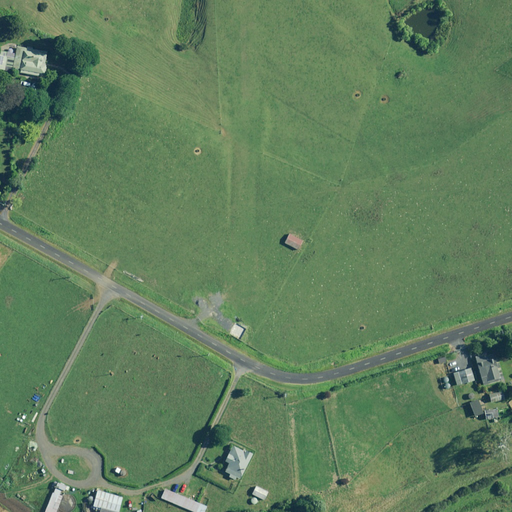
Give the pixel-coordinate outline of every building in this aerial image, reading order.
[(43,62),(44,53),(24,49),(21,68),(45,73),(47,63),(43,62)] [(304,241),(289,232),(283,243),(298,251),(304,241)] [(248,329),(236,322),(229,333),(241,340),(248,329)] [(504,380),(497,352),(476,357),(483,385),(504,380)] [(474,380),(470,367),(453,372),(457,385),(474,380)] [(505,399),(503,391),(489,394),(491,402),(505,399)] [(484,413),(479,399),(470,403),(475,416),(484,413)] [(229,463),(225,472),(229,473),(228,476),(236,480),(237,477),(242,479),(252,455),(231,446),(224,461),(229,463)] [(57,511),(64,495),(60,494),(62,490),(65,491),(68,484),(58,481),(54,492),(53,492),(44,511),(57,511)] [(270,491),(256,483),(251,493),(264,500),(270,491)] [(165,488),(160,497),(194,511),(205,511),(207,507),(165,488)] [(98,489),(93,505),(101,507),(99,511),(120,511),(125,497),(98,489)]
